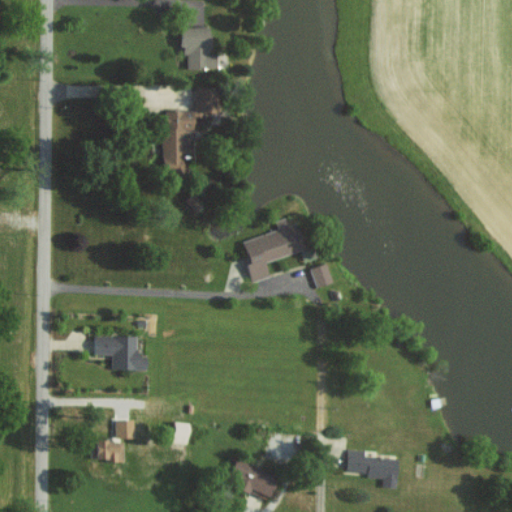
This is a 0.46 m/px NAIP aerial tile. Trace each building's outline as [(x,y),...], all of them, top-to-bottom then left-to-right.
[(184,66),(214,67),(215,53),(207,53),(207,26),(179,25),(178,46),(184,46),(184,66)] [(193,109),(161,109),(161,167),(182,167),(182,154),(190,154),(191,112),(217,113),(217,86),(193,85),(193,109)] [(201,201),(191,191),(183,199),(192,209),(201,201)] [(276,228),(241,239),(248,261),(244,262),(250,280),(268,275),(263,260),(304,248),(296,221),(286,224),(284,217),(274,220),(276,228)] [(307,267),(315,286),(330,280),(323,261),(307,267)] [(92,353),(110,353),(110,367),(145,368),(145,355),(134,354),(135,335),(93,334),(92,353)] [(184,443),(188,422),(173,420),(169,441),(184,443)] [(88,440),(88,459),(121,459),(121,439),(88,440)] [(343,472),(380,475),(379,486),(393,488),(396,458),(361,454),(362,449),(346,447),(343,472)] [(268,495),(276,474),(235,457),(226,480),(248,489),(248,488),(268,495)]
